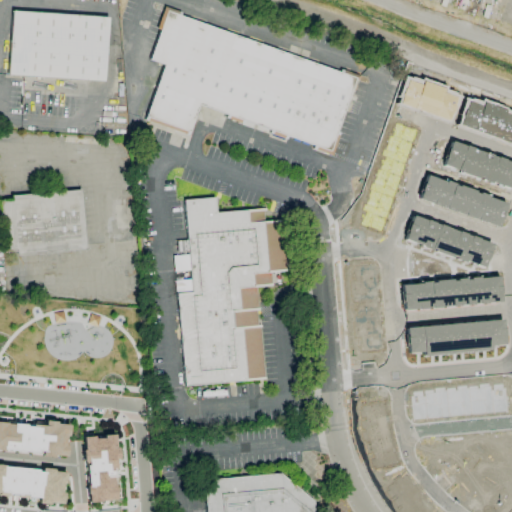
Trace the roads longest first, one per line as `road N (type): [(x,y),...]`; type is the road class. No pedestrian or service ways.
road 1 (residential): [(374,511),(339,438),(326,228)]
road 2 (residential): [(91,398),(138,418),(144,511)]
